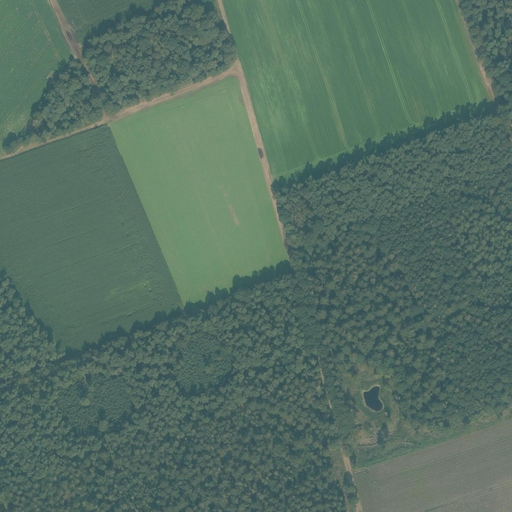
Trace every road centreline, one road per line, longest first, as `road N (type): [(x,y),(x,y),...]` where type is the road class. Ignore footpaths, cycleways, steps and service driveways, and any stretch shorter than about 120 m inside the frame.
road 1 (track): [(297,277),(361,511)]
road 2 (track): [(78,356),(297,277)]
road 3 (track): [(236,68),(297,277)]
road 4 (track): [(134,511),(78,356)]
road 5 (track): [(236,68),(108,117)]
road 6 (track): [(108,117),(52,0)]
